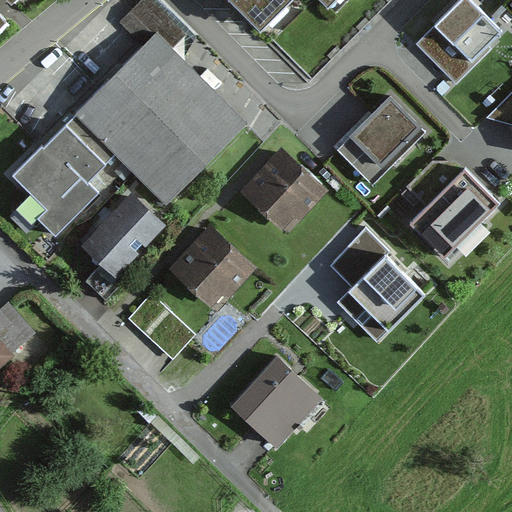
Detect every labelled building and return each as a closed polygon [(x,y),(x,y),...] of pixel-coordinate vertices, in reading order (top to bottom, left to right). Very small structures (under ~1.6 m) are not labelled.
[(0,0),(0,29),(9,20),(0,10),(0,0)] [(150,45),(81,113),(170,203),(253,121),(179,46),(191,34),(157,0),(149,0),(127,22),(150,45)] [(233,0),(260,27),(287,0),(325,0),(328,2),(330,0),(233,0)] [(511,38),(511,34),(478,0),(472,0),(427,44),(466,83),(511,38)] [(399,97),(347,145),(382,183),(434,135),(399,97)] [(113,165),(67,121),(16,174),(50,207),(38,220),(61,243),(109,195),(96,182),(113,165)] [(286,151),(249,191),(293,232),(330,192),(286,151)] [(438,154),(402,193),(421,210),(457,171),(438,154)] [(508,204),(473,169),(420,221),(455,257),(508,204)] [(174,227),(135,194),(90,246),(108,262),(90,283),(110,300),(174,227)] [(219,229),(179,271),(218,309),(258,267),(219,229)] [(424,287),(386,249),(351,283),(389,321),(424,287)] [(158,296),(133,322),(176,364),(202,339),(158,296)] [(0,371),(39,335),(10,304),(0,313),(0,371)] [(328,400),(282,360),(238,409),(284,449),(328,400)]
